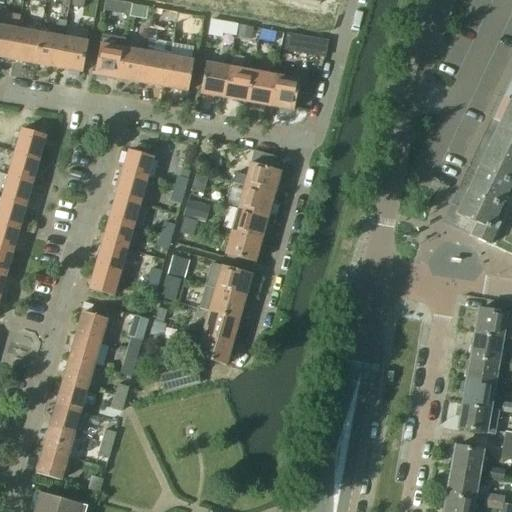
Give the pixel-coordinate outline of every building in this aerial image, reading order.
[(84,0),(71,0),(70,7),(83,9),(84,0)] [(117,15),(128,17),(130,5),(119,4),(117,15)] [(125,32),(131,33),(134,19),(144,21),(147,8),(130,5),(125,32)] [(152,20),(175,24),(176,14),(153,10),(152,20)] [(209,22),(207,29),(222,32),(223,23),(209,20),(209,22)] [(56,30),(64,31),(65,23),(57,21),(56,30)] [(236,35),(247,37),(248,27),(237,24),(236,35)] [(0,59),(11,61),(16,31),(0,28),(0,59)] [(258,42),(272,45),(275,33),(260,30),(258,42)] [(16,31),(11,61),(34,66),(39,35),(16,31)] [(39,35),(34,66),(56,70),(62,40),(39,35)] [(93,76),(116,81),(122,50),(124,40),(100,36),(93,76)] [(280,50),(303,54),(306,40),(282,36),(280,50)] [(62,40),(56,70),(80,74),(86,44),(62,40)] [(122,50),(116,81),(139,85),(144,54),(122,50)] [(144,54),(139,85),(162,89),(168,58),(144,54)] [(168,58),(162,89),(185,93),(191,62),(168,58)] [(199,95),(222,99),(228,69),(204,65),(199,95)] [(228,69),(222,99),(245,103),(250,73),(228,69)] [(250,73),(245,103),(268,107),(273,77),(250,73)] [(273,77),(268,107),(291,112),(297,81),(273,77)] [(511,92),(465,192),(500,208),(511,182),(511,92)] [(20,130),(13,154),(37,161),(43,137),(20,130)] [(127,152),(120,175),(144,182),(151,158),(127,152)] [(250,164),(246,177),(234,174),(231,184),(243,187),(273,196),(280,173),(271,170),(274,158),(253,152),(250,164)] [(13,154),(6,178),(30,185),(37,161),(13,154)] [(195,173),(188,196),(210,202),(217,180),(195,173)] [(120,175),(114,198),(138,205),(144,182),(120,175)] [(6,178),(0,200),(0,202),(23,209),(30,185),(6,178)] [(176,178),(173,190),(184,193),(187,181),(176,178)] [(243,187),(237,210),(267,218),(273,196),(243,187)] [(180,205),(184,193),(173,190),(169,202),(180,205)] [(468,238),(488,247),(498,228),(492,225),(500,208),(465,192),(454,215),(455,216),(474,225),(468,237),(468,238)] [(114,198),(107,221),(131,228),(138,205),(114,198)] [(0,202),(0,228),(16,233),(23,209),(0,202)] [(192,218),(201,221),(204,209),(195,206),(192,218)] [(511,214),(500,208),(492,225),(498,228),(488,247),(511,258),(511,214)] [(237,210),(230,232),(260,241),(267,218),(237,210)] [(183,219),(178,234),(192,238),(196,223),(183,219)] [(107,221),(101,244),(125,251),(131,228),(107,221)] [(163,223),(160,235),(171,239),(175,226),(163,223)] [(0,228),(0,254),(10,257),(16,233),(0,228)] [(224,255),(254,264),(260,241),(230,232),(224,255)] [(156,248),(167,251),(171,239),(160,235),(156,248)] [(101,244),(94,267),(118,274),(125,251),(101,244)] [(0,254),(0,279),(3,281),(10,257),(0,254)] [(166,277),(168,277),(183,281),(188,261),(171,257),(166,277)] [(211,264),(205,287),(214,290),(244,299),(251,275),(211,264)] [(112,297),(118,274),(94,267),(88,290),(112,297)] [(150,269),(146,281),(158,285),(161,272),(150,269)] [(143,294),(153,297),(155,297),(158,285),(146,281),(143,294)] [(198,310),(208,313),(238,321),(244,299),(214,290),(205,287),(198,310)] [(163,288),(160,299),(161,300),(178,305),(181,293),(165,288),(163,288)] [(157,309),(153,322),(155,322),(162,324),(165,312),(159,310),(157,309)] [(478,310),(474,335),(500,339),(504,315),(478,310)] [(208,313),(201,335),(231,343),(238,321),(208,313)] [(81,314),(75,337),(98,343),(105,320),(81,314)] [(129,339),(126,351),(138,354),(147,321),(133,316),(126,338),(129,339)] [(148,335),(151,336),(161,339),(165,325),(152,322),(148,335)] [(195,358),(225,366),(231,343),(201,335),(195,358)] [(474,335),(470,358),(496,363),(496,361),(498,351),(500,339),(474,335)] [(75,337),(68,359),(92,366),(98,343),(75,337)] [(121,368),(132,371),(133,372),(138,354),(126,351),(121,368)] [(506,352),(498,351),(496,361),(504,363),(506,352)] [(470,358),(465,382),(492,386),(496,363),(470,358)] [(68,359),(62,382),(85,389),(92,366),(68,359)] [(163,394),(200,384),(194,366),(158,376),(163,394)] [(62,382),(55,405),(79,412),(85,389),(62,382)] [(465,382),(461,405),(487,410),(492,386),(465,382)] [(117,385),(113,397),(124,400),(128,388),(117,385)] [(112,404),(110,409),(121,412),(124,400),(113,397),(112,404)] [(500,413),(511,414),(511,404),(501,403),(500,413)] [(55,405),(49,429),(72,435),(79,412),(55,405)] [(483,434),(487,410),(461,405),(457,429),(483,434)] [(49,429),(42,451),(66,458),(72,435),(49,429)] [(104,431),(100,443),(111,446),(114,434),(104,431)] [(511,434),(504,433),(502,446),(511,448),(511,434)] [(108,458),(111,446),(100,443),(97,455),(108,458)] [(511,448),(502,446),(499,459),(511,461),(511,448)] [(454,448),(450,472),(476,477),(480,452),(454,448)] [(60,480),(66,458),(42,451),(36,474),(60,480)] [(488,480),(501,482),(503,471),(489,468),(489,470),(485,469),(484,477),(488,478),(488,480)] [(450,472),(446,495),(472,500),(476,477),(450,472)] [(98,493),(101,481),(91,478),(87,490),(98,493)] [(78,511),(81,506),(39,494),(33,511),(78,511)] [(485,494),(484,501),(502,504),(504,497),(485,494)] [(446,495),(443,511),(470,511),(472,500),(446,495)] [(483,509),(500,511),(501,511),(502,504),(484,501),(483,509)]
